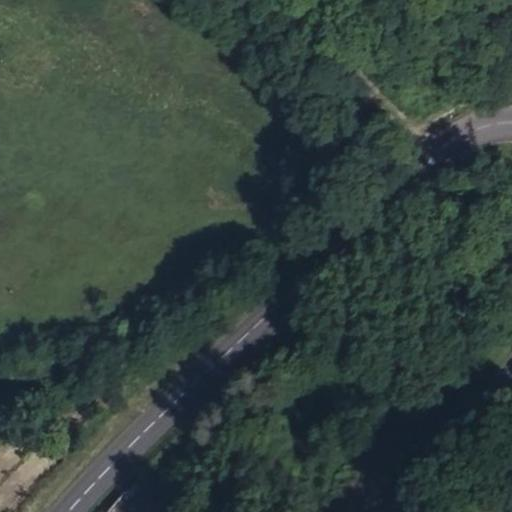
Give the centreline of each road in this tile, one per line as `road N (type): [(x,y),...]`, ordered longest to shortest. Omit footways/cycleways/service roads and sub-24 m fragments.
road 1 (tertiary): [(68,511),(456,129),(492,111),(511,113)]
road 2 (tertiary): [(511,366),(389,511)]
